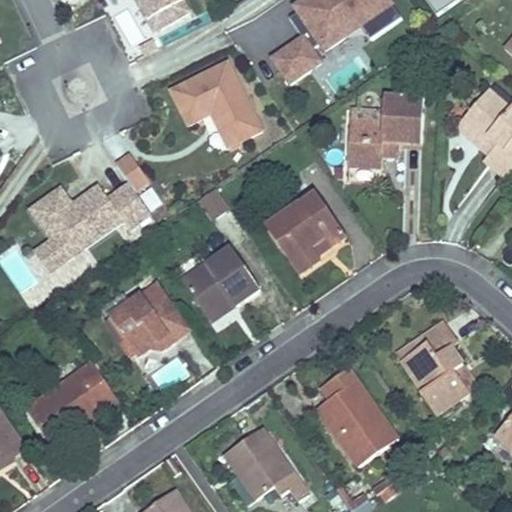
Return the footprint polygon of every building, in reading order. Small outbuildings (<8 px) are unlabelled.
[(136,0),(156,34),(191,14),(182,0),(136,0)] [(402,20),(388,0),(309,0),(306,2),(310,8),(300,15),(291,21),(304,41),(275,62),(292,86),(322,65),(313,53),(322,47),(326,53),(347,39),(340,29),(355,18),(372,41),(402,20)] [(425,0),(438,17),(462,0),(425,0)] [(300,15),(310,8),(306,2),(296,10),(300,15)] [(340,29),(347,39),(362,28),(355,18),(340,29)] [(230,67),(173,94),(189,128),(206,120),(204,117),(210,114),(221,135),(233,129),(241,145),(263,135),(230,67)] [(511,100),(496,86),(480,106),(486,111),(497,99),(511,112),(511,100)] [(401,144),(422,146),(425,101),(385,98),(385,112),(384,125),(351,123),(349,167),(382,170),(383,157),(400,158),(401,148),(401,144)] [(503,143),(491,157),(486,162),(507,181),(511,175),(511,112),(497,99),(486,111),(480,106),(465,122),(488,142),(495,135),(503,143)] [(459,129),(491,157),(503,143),(495,135),(488,142),(465,122),(459,129)] [(129,232),(152,216),(130,186),(109,201),(100,188),(78,203),(83,210),(78,213),(62,191),(32,212),(67,263),(124,223),(129,232)] [(153,190),(143,196),(160,223),(170,217),(153,190)] [(215,191),(198,205),(213,223),(230,210),(215,191)] [(325,241),(331,249),(347,238),(318,196),(297,210),(288,196),(262,214),(272,228),(286,249),(282,251),(300,277),(322,262),(319,258),(313,250),(325,241)] [(83,210),(78,203),(73,207),(78,213),(83,210)] [(319,258),(331,249),(325,241),(313,250),(319,258)] [(51,274),(67,263),(53,242),(36,254),(51,274)] [(0,254),(0,262),(14,286),(32,275),(14,246),(0,254)] [(234,305),(237,309),(261,292),(233,251),(184,284),(210,322),(234,305)] [(160,321),(177,309),(160,285),(133,304),(111,320),(125,339),(138,359),(158,345),(163,353),(176,344),(160,321)] [(104,309),(111,320),(133,304),(126,294),(104,309)] [(213,325),(237,309),(234,305),(210,322),(213,325)] [(193,332),(177,309),(160,321),(176,344),(193,332)] [(120,343),(125,339),(111,320),(106,323),(120,343)] [(431,390),(425,395),(422,396),(438,419),(471,396),(456,374),(462,369),(465,368),(453,350),(460,345),(446,324),(412,347),(418,354),(409,360),(431,390)] [(398,356),(425,395),(431,390),(409,360),(418,354),(412,347),(398,356)] [(160,390),(188,379),(181,360),(152,371),(160,390)] [(103,408),(106,412),(120,403),(94,365),(28,410),(54,448),(86,425),(84,421),(103,408)] [(477,392),(462,369),(456,374),(471,396),(477,392)] [(341,416),(328,424),(340,442),(349,436),(354,444),(346,450),(358,468),(399,440),(369,397),(361,402),(351,388),(358,383),(349,370),(322,389),(332,404),(341,416)] [(369,397),(358,383),(351,388),(361,402),(369,397)] [(320,412),(328,424),(341,416),(332,404),(320,412)] [(86,425),(106,412),(103,408),(84,421),(86,425)] [(0,467),(12,459),(25,450),(0,414),(0,467)] [(511,418),(497,436),(511,449),(511,418)] [(291,493),(301,504),(310,496),(264,430),(226,457),(241,478),(258,503),(276,490),(283,499),(291,493)] [(340,442),(346,450),(354,444),(349,436),(340,442)] [(439,454),(444,458),(450,452),(446,448),(439,454)] [(0,473),(15,463),(12,459),(0,467),(0,473)] [(393,478),(373,491),(377,498),(397,484),(393,478)] [(344,489),(338,493),(348,509),(355,504),(344,489)] [(192,511),(178,492),(148,511),(192,511)] [(355,504),(348,509),(350,511),(356,511),(370,503),(366,497),(355,504)]
